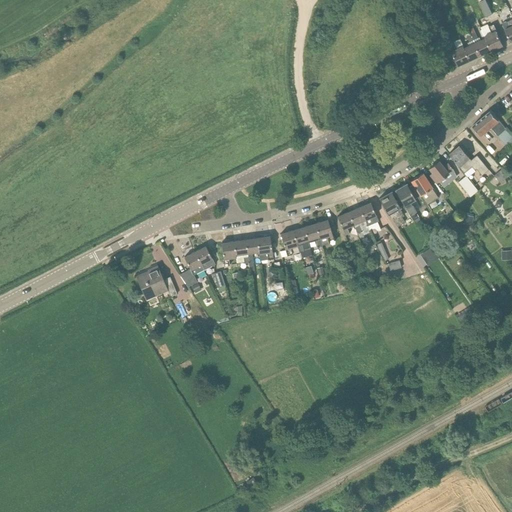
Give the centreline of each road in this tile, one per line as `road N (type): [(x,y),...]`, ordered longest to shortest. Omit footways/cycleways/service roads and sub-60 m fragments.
road 1 (residential): [(238,221),(366,185),(466,114)]
road 2 (tertiary): [(223,191),(452,82)]
road 3 (tertiary): [(0,306),(223,191)]
road 4 (track): [(317,145),(298,77),(304,0)]
